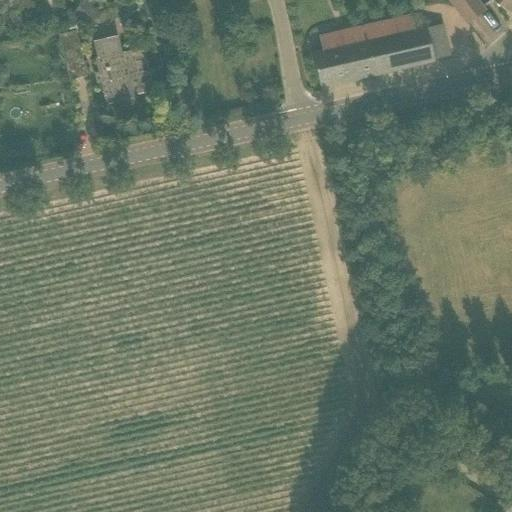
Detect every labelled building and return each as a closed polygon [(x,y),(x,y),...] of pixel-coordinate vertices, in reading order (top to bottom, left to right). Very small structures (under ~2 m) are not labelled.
[(86,0),(84,0),(74,9),(87,24),(98,14),(86,0)] [(485,11),(476,0),(447,0),(467,24),(485,11)] [(511,0),(491,0),(511,17),(511,16),(511,0)] [(320,88),(434,61),(426,28),(415,31),(412,17),(348,32),(351,46),(312,55),(320,88)] [(437,58),(451,54),(443,26),(429,30),(437,58)] [(78,35),(59,38),(68,80),(87,76),(78,35)] [(95,60),(104,99),(132,93),(132,96),(153,91),(144,49),(122,54),(118,35),(93,41),(97,59),(95,60)]
